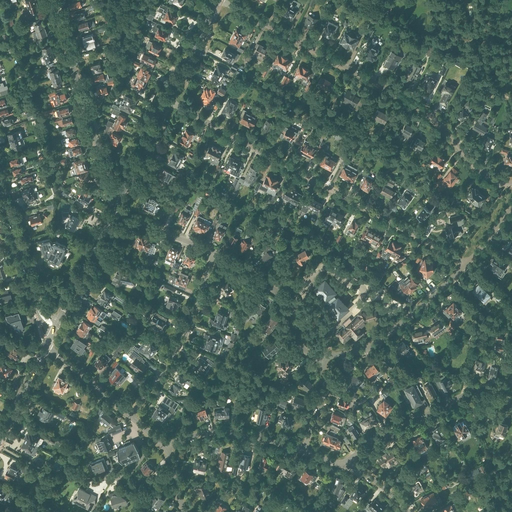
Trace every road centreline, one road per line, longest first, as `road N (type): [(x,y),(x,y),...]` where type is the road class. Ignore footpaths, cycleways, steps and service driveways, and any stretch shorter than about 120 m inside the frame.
road 1 (residential): [(511,183),(467,160),(424,109),(223,1)]
road 2 (residential): [(467,263),(172,103)]
road 3 (residential): [(121,192),(109,183),(51,0)]
road 4 (residential): [(130,417),(187,333),(214,252)]
road 5 (residential): [(346,466),(465,394),(511,403)]
road 6 (residential): [(322,357),(374,346),(467,263)]
road 7 (residential): [(322,357),(297,341),(284,296),(214,252)]
road 8 (unknown): [(419,310),(324,267),(284,296)]
road 9 (tertiary): [(55,327),(34,306),(0,195)]
road 10 (residential): [(302,451),(216,432),(165,447)]
road 11 (secondary): [(111,212),(55,327)]
